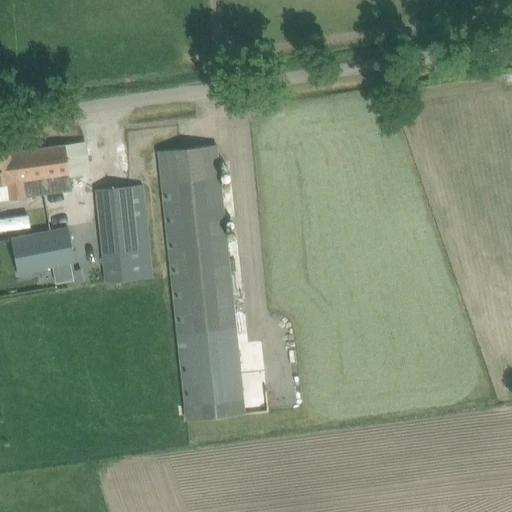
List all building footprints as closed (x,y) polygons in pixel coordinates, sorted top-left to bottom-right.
[(85,142),(0,153),(0,182),(7,182),(9,199),(71,190),(69,175),(89,173),(85,142)] [(159,150),(188,419),(245,413),(217,144),(159,150)] [(97,189),(107,282),(153,277),(143,184),(97,189)] [(18,273),(53,266),(76,262),(69,225),(11,237),(18,273)] [(81,268),(72,270),(75,282),(84,280),(81,268)]
